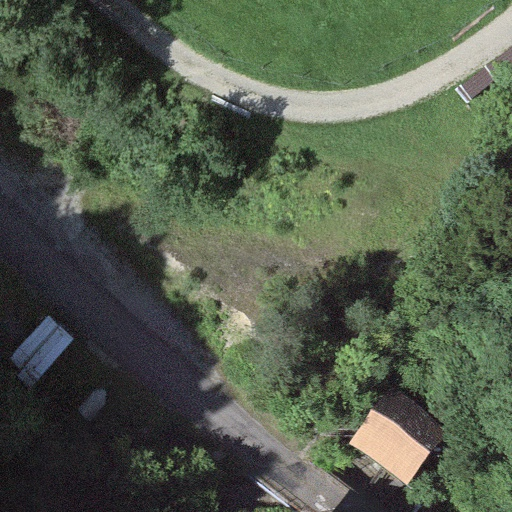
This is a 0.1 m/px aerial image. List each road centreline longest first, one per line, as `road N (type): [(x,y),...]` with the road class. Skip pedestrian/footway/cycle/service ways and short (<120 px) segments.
road 1 (track): [(103,0),(239,96),(342,109),(444,80),(511,31)]
road 2 (residential): [(0,216),(166,378),(348,511)]
